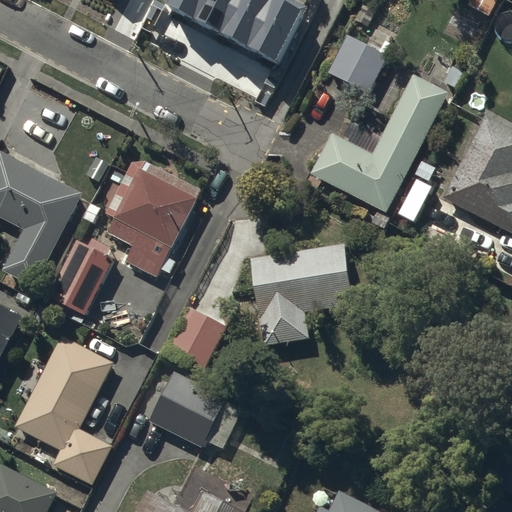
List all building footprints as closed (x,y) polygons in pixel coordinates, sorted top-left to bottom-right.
[(312,16),(281,0),(179,0),(172,13),(282,71),(312,16)] [(499,6),(486,0),(476,0),(471,11),(491,20),(499,6)] [(390,62),(350,41),(330,79),(370,100),(390,62)] [(467,76),(455,70),(447,86),(459,92),(467,76)] [(451,100),(417,82),(377,160),(336,139),(314,181),(389,220),(451,100)] [(511,133),(488,122),(446,204),(511,237),(511,133)] [(87,200),(2,157),(0,161),(0,221),(28,235),(6,277),(39,294),(87,200)] [(436,173),(425,167),(419,179),(430,185),(436,173)] [(149,168),(135,168),(109,218),(120,224),(113,238),(137,251),(128,266),(160,283),(200,205),(204,197),(149,168)] [(434,193),(420,186),(403,219),(417,226),(434,193)] [(114,265),(78,249),(52,305),(88,322),(114,265)] [(349,250),(255,265),(268,351),(314,344),(311,322),(359,315),(349,250)] [(0,378),(27,323),(0,309),(0,378)] [(228,335),(191,314),(166,359),(203,380),(228,335)] [(113,370),(65,345),(18,434),(66,459),(113,370)] [(243,413),(175,379),(151,427),(203,453),(207,445),(223,453),(243,413)] [(94,490),(116,452),(84,434),(62,473),(94,490)] [(511,493),(511,445),(498,439),(480,478),(511,493)] [(51,511),(58,500),(1,471),(0,472),(0,511),(51,511)] [(192,509),(148,487),(134,511),(244,511),(245,510),(203,488),(192,509)] [(511,511),(511,505),(477,487),(463,511),(511,511)] [(384,511),(339,488),(329,507),(321,503),(315,511),(384,511)]
